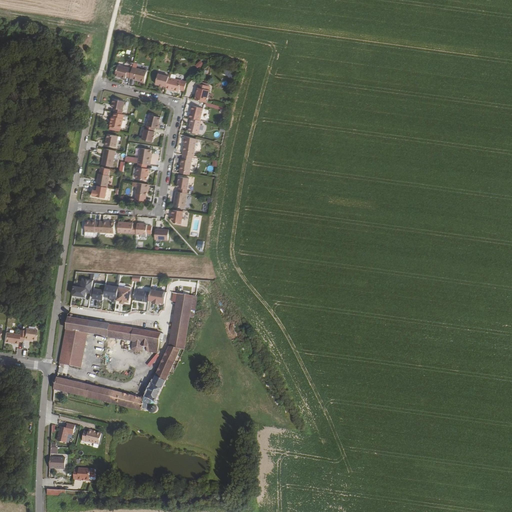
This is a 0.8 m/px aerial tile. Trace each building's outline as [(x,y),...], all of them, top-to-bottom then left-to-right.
[(196,66),(200,70),(205,65),(201,60),(196,66)] [(126,77),(130,78),(132,69),(118,65),(115,76),(126,79),(126,77)] [(230,76),(232,69),(226,67),(224,74),(230,76)] [(144,83),(147,72),(136,69),(132,68),(132,69),(130,78),(140,81),(140,82),(144,83)] [(162,86),(166,87),(169,78),(169,77),(158,74),(156,85),(159,86),(162,86)] [(166,89),(179,92),(180,90),(185,91),(187,82),(169,78),(166,87),(166,89)] [(195,100),(206,103),(209,91),(208,90),(209,87),(198,84),(196,92),(197,92),(195,100)] [(114,113),(122,114),(125,102),(113,99),(112,107),(113,107),(113,108),(115,109),(114,113)] [(190,118),(200,121),(203,109),(192,106),(189,118),(190,118)] [(121,129),(124,115),(122,114),(114,113),(113,117),(111,116),(110,121),(111,121),(111,123),(110,127),(121,129)] [(150,115),(147,126),(155,128),(159,129),(160,125),(159,125),(161,118),(150,115)] [(188,132),(198,134),(201,121),(200,121),(190,118),(189,123),(190,123),(188,132)] [(142,140),(152,142),(153,139),(154,139),(155,136),(154,135),(155,132),(154,132),(155,128),(147,126),(145,126),(142,140)] [(104,145),(116,147),(118,136),(108,134),(106,141),(105,141),(104,145)] [(194,157),(196,141),(184,139),(184,143),(185,143),(183,155),(194,157)] [(150,165),(151,161),(151,157),(150,157),(151,150),(140,148),(139,159),(138,163),(147,165),(150,165)] [(102,165),(112,167),(115,151),(105,149),(102,165)] [(190,172),(192,156),(183,155),(182,159),(180,171),(190,172)] [(136,179),(147,181),(148,173),(149,174),(150,169),(146,169),(147,165),(138,164),(136,179)] [(99,174),(96,186),(98,186),(107,188),(109,176),(110,169),(100,167),(99,174)] [(179,192),(187,194),(189,179),(179,177),(177,188),(180,188),(179,192)] [(146,196),(148,189),(149,189),(150,185),(137,183),(136,194),(135,200),(145,201),(146,196)] [(105,199),(107,188),(98,186),(97,191),(95,191),(94,192),(93,192),(92,196),(105,199)] [(174,207),(184,208),(187,194),(179,192),(176,192),(174,207)] [(181,224),(183,212),(173,210),(171,220),(174,223),(181,224)] [(95,232),(99,233),(100,223),(100,222),(96,222),(96,221),(92,220),(92,221),(86,221),(85,232),(94,232),(95,232)] [(100,223),(99,233),(114,233),(115,222),(110,222),(103,222),(103,223),(100,223)] [(136,234),(137,226),(133,226),(133,223),(118,222),(118,233),(136,234)] [(136,234),(146,235),(146,234),(151,234),(152,227),(147,226),(147,225),(137,224),(137,226),(136,234)] [(155,240),(168,241),(169,230),(155,230),(155,240)] [(93,281),(82,279),(81,288),(74,286),(72,295),(85,297),(86,292),(91,293),(93,281)] [(106,285),(105,290),(104,296),(113,298),(112,302),(116,303),(116,300),(119,287),(117,287),(106,285)] [(119,287),(116,300),(120,301),(120,303),(124,304),(125,302),(129,303),(131,287),(125,286),(125,288),(119,287)] [(104,296),(105,290),(94,289),(92,298),(103,300),(104,296)] [(149,301),(150,293),(135,290),(133,300),(148,302),(149,301)] [(166,292),(150,290),(150,293),(149,301),(153,302),(152,303),(160,304),(160,303),(164,303),(166,292)] [(194,296),(178,294),(176,303),(169,348),(146,397),(145,399),(57,378),(54,389),(142,410),(142,408),(149,410),(149,411),(150,412),(151,413),(153,414),(155,414),(156,413),(157,412),(158,410),(158,408),(157,407),(156,405),(155,405),(156,401),(170,373),(173,375),(185,351),(190,318),(194,296)] [(110,324),(68,318),(66,329),(60,364),(59,366),(63,367),(64,365),(81,368),(88,333),(107,336),(107,338),(133,342),(132,349),(134,352),(139,353),(143,351),(143,347),(144,344),(148,345),(147,347),(146,351),(147,352),(156,353),(157,353),(159,346),(161,333),(134,328),(110,324)] [(36,331),(25,329),(25,331),(23,340),(28,341),(28,340),(35,341),(36,331)] [(4,342),(18,344),(18,341),(23,342),(23,340),(25,331),(20,330),(19,335),(5,333),(4,342)] [(57,441),(66,443),(68,434),(73,435),(75,425),(68,423),(66,428),(61,427),(57,441)] [(82,441),(99,445),(101,434),(96,433),(93,432),(93,431),(89,430),(88,432),(84,432),(82,441)] [(66,458),(50,457),(50,468),(65,469),(66,458)] [(79,470),(74,470),(74,480),(78,480),(89,481),(90,477),(94,478),(94,470),(90,470),(90,469),(79,468),(79,470)]
